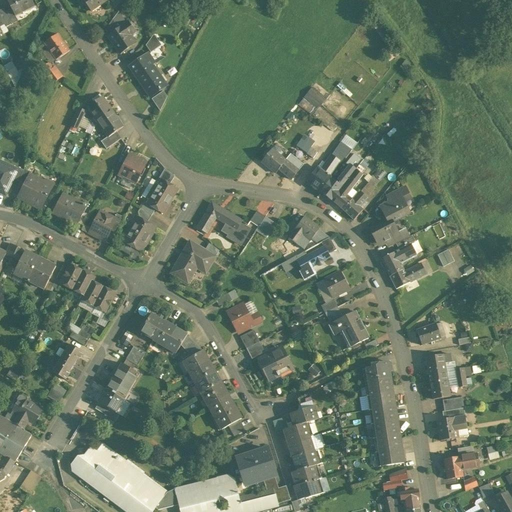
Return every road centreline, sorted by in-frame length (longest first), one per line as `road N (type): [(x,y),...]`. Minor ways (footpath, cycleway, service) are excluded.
road 1 (residential): [(202,184),(307,202),(333,216),(363,251),(406,369),(431,511)]
road 2 (residential): [(56,0),(161,154),(202,184)]
road 3 (residential): [(142,283),(200,317),(250,403),(268,409)]
road 4 (residential): [(60,435),(142,283)]
road 5 (residential): [(0,215),(142,283)]
